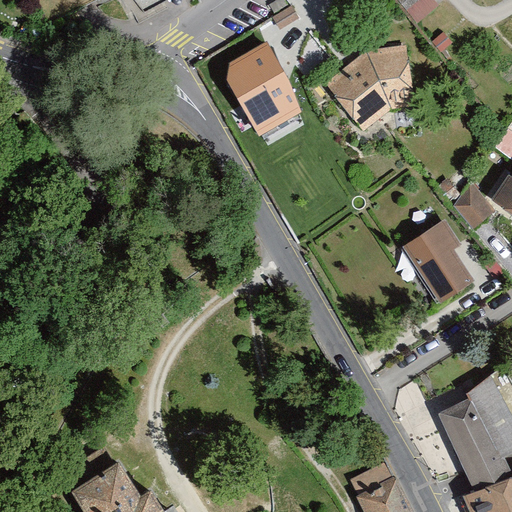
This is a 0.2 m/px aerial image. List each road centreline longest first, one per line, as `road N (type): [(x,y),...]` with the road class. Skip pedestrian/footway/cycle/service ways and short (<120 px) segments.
road 1 (tertiary): [(426,511),(287,256),(200,116),(163,89),(126,82)]
road 2 (unclassified): [(76,85),(116,256),(0,327)]
road 3 (residential): [(126,82),(234,0)]
